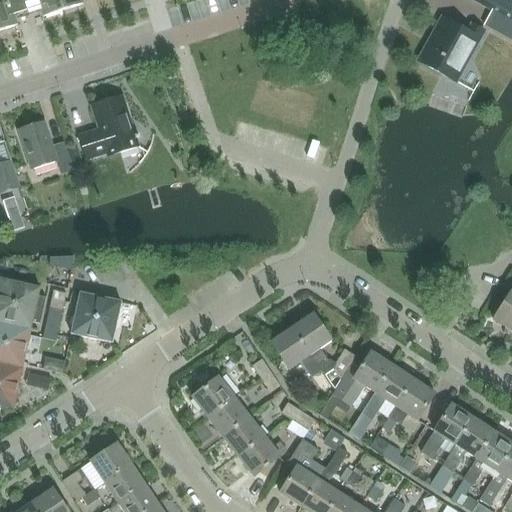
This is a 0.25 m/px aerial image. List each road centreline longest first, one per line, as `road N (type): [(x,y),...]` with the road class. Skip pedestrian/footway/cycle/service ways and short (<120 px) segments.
road 1 (residential): [(286,0),(0,96)]
road 2 (residential): [(312,256),(396,0)]
road 3 (residential): [(511,394),(312,256)]
road 4 (residential): [(127,379),(227,302),(312,256)]
road 5 (residential): [(227,511),(127,379)]
road 6 (residential): [(0,466),(127,379)]
